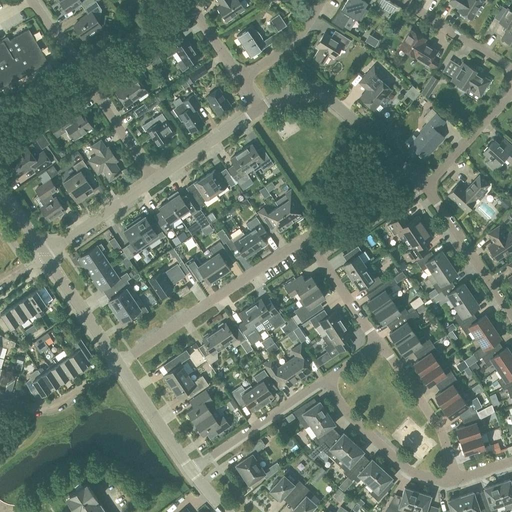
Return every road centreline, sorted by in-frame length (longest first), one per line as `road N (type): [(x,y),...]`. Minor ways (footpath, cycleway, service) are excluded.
road 1 (residential): [(379,345),(302,241),(118,364)]
road 2 (residential): [(153,182),(33,1)]
road 3 (residential): [(425,188),(322,96),(296,93),(258,110)]
road 4 (residential): [(456,480),(418,475),(348,415),(325,381)]
road 5 (residential): [(191,472),(325,381)]
road 6 (residential): [(456,480),(444,437),(379,345)]
road 7 (residential): [(511,312),(425,188)]
road 8 (residential): [(0,398),(55,408),(118,364)]
road 9 (residential): [(511,70),(400,0)]
road 10 (residential): [(425,188),(511,89)]
road 11 (residential): [(191,472),(118,364)]
road 12 (residential): [(153,182),(45,254)]
road 13 (residential): [(258,110),(153,182)]
